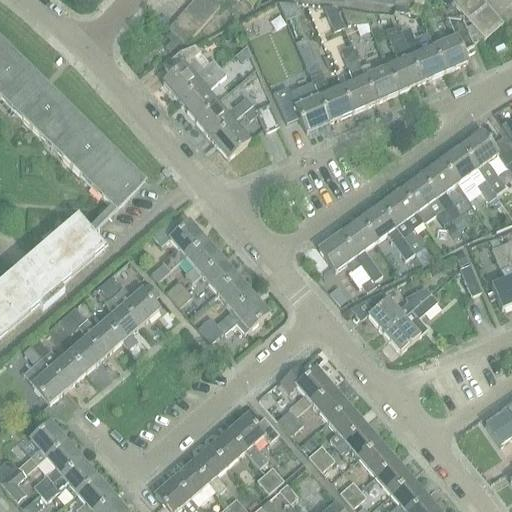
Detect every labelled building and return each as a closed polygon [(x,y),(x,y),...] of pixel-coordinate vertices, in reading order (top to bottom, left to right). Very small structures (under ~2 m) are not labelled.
[(202,0),(195,0),(191,5),(208,20),(216,12),(202,0)] [(220,0),(202,0),(216,12),(224,3),(220,0)] [(410,0),(394,0),(394,8),(409,10),(410,0)] [(460,0),(453,6),(460,15),(477,0),(460,0)] [(477,0),(460,15),(468,23),(486,8),(479,0),(477,0)] [(191,5),(183,13),(200,29),(208,20),(191,5)] [(468,23),(470,26),(475,32),(494,16),(486,8),(468,23)] [(333,38),(342,34),(334,14),(323,12),(333,38)] [(183,13),(176,22),(193,37),(200,29),(183,13)] [(340,14),(346,31),(368,28),(363,17),(340,14)] [(502,26),(494,16),(475,32),(482,40),(484,42),(502,26)] [(184,47),(193,37),(176,22),(167,31),(184,47)] [(454,40),(431,50),(442,76),(466,66),(461,54),(473,49),(472,45),(482,40),(475,32),(470,26),(465,30),(462,24),(446,22),(454,40)] [(395,30),(386,34),(399,64),(386,70),(397,95),(420,86),(399,38),(398,36),(395,30)] [(409,32),(398,36),(399,38),(420,86),(442,76),(431,50),(426,37),(414,43),(409,32)] [(295,48),(300,61),(312,56),(306,43),(295,48)] [(203,72),(192,60),(199,55),(193,49),(178,55),(162,69),(170,78),(161,86),(179,106),(200,86),(219,71),(212,63),(203,72)] [(354,84),(340,90),(351,116),(374,106),(358,70),(353,58),(349,50),(341,54),(354,84)] [(0,101),(110,210),(127,193),(135,185),(127,178),(0,51),(0,101)] [(244,52),(236,59),(242,65),(249,59),(244,52)] [(368,66),(358,70),(374,106),(397,95),(386,70),(372,76),(368,66)] [(179,106),(195,125),(216,106),(206,95),(225,78),(219,71),(200,86),(179,106)] [(316,74),(307,77),(311,87),(312,89),(317,100),(328,125),(351,116),(340,90),(328,95),(319,72),(316,74)] [(286,91),(273,96),(286,127),(299,121),(305,136),(328,125),(317,100),(312,89),(311,87),(300,92),(289,97),(286,91)] [(195,125),(211,143),(232,125),(242,117),(252,109),(245,102),(232,112),(223,100),(216,106),(195,125)] [(252,109),(242,117),(248,125),(257,118),(264,136),(278,130),(268,107),(256,112),(252,109)] [(511,121),(501,127),(511,142),(511,121)] [(248,144),(232,125),(211,143),(227,162),(248,144)] [(480,135),(460,150),(491,194),(497,202),(508,194),(486,165),(496,159),(511,180),(511,154),(502,140),(490,149),(480,135)] [(491,194),(483,183),(460,150),(439,165),(463,198),(475,189),(483,199),(491,194)] [(450,223),(458,217),(443,197),(455,188),(439,165),(419,180),(443,213),(450,223)] [(450,223),(443,213),(419,180),(398,194),(422,228),(435,219),(442,228),(450,223)] [(398,194),(379,209),(414,257),(422,252),(410,235),(421,227),(398,194)] [(387,237),(394,247),(406,263),(414,257),(379,209),(358,223),(375,246),(387,237)] [(458,217),(450,223),(454,228),(457,233),(465,227),(458,217)] [(57,286),(99,250),(76,223),(0,288),(0,335),(35,305),(42,313),(64,294),(57,286)] [(156,286),(184,261),(204,244),(188,225),(179,233),(170,223),(151,239),(160,250),(168,243),(177,253),(162,266),(163,267),(150,278),(156,286)] [(373,286),(383,279),(364,253),(375,246),(358,223),(338,238),(354,260),(373,286)] [(454,228),(448,233),(454,242),(461,237),(457,233),(454,228)] [(373,286),(354,260),(338,238),(318,253),(334,275),(343,269),(348,276),(347,277),(357,292),(360,290),(364,297),(375,289),(373,286)] [(190,287),(200,279),(220,262),(204,244),(184,261),(193,271),(183,279),(190,287)] [(511,251),(509,245),(500,249),(511,277),(511,251)] [(500,313),(511,308),(511,277),(500,249),(490,253),(503,284),(490,289),(500,313)] [(464,256),(455,260),(459,270),(468,267),(464,256)] [(200,279),(216,298),(236,280),(220,262),(200,279)] [(470,300),(481,296),(469,269),(459,273),(470,300)] [(216,298),(231,316),(251,298),(236,280),(216,298)] [(129,302),(111,281),(103,287),(122,309),(139,329),(158,313),(151,305),(158,298),(148,287),(129,302)] [(178,285),(166,296),(172,303),(185,292),(178,285)] [(121,345),(127,340),(139,329),(122,309),(103,287),(96,293),(114,315),(103,325),(121,345)] [(367,319),(383,338),(430,297),(425,291),(404,301),(406,306),(397,315),(386,303),(387,302),(382,296),(364,305),(372,315),(367,319)] [(185,292),(172,303),(179,311),(191,300),(185,292)] [(399,357),(418,340),(426,333),(417,322),(437,305),(430,297),(383,338),(399,357)] [(216,329),(203,340),(210,347),(223,336),(224,338),(235,328),(243,338),(247,335),(267,317),(251,298),(231,316),(216,329)] [(93,334),(74,312),(67,318),(78,331),(85,340),(103,360),(121,345),(103,325),(93,334)] [(67,318),(59,325),(70,338),(78,331),(67,318)] [(210,322),(197,333),(203,340),(216,329),(210,322)] [(85,340),(67,356),(85,376),(103,360),(85,340)] [(56,365),(37,343),(31,349),(41,362),(49,371),(67,392),(85,376),(67,356),(56,365)] [(31,349),(23,356),(34,369),(41,362),(31,349)] [(34,369),(24,377),(32,386),(49,407),(67,392),(49,371),(41,362),(34,369)] [(276,425),(282,432),(296,421),(311,408),(331,391),(315,372),(307,379),(299,369),(279,386),(289,397),(296,391),(304,400),(289,413),(289,414),(276,425)] [(311,408),(326,426),(347,409),(331,391),(311,408)] [(347,409),(326,426),(336,438),(328,445),(334,451),(342,445),(362,427),(347,409)] [(498,450),(511,440),(511,427),(504,416),(484,430),(498,450)] [(246,420),(227,436),(244,457),(258,473),(267,464),(253,449),(263,441),(268,448),(277,440),(263,422),(254,430),(246,420)] [(296,421),(282,432),(289,440),(303,429),(296,421)] [(24,479),(46,461),(66,444),(50,425),(30,443),(39,453),(17,472),(24,479)] [(342,445),(334,451),(342,461),(350,454),(358,463),(378,445),(362,427),(342,445)] [(227,436),(209,452),(226,472),(244,457),(227,436)] [(312,440),(304,447),(310,455),(318,448),(312,440)] [(55,472),(34,490),(40,498),(53,487),(82,462),(66,444),(46,461),(55,472)] [(358,463),(373,480),(393,463),(378,445),(358,463)] [(321,450),(308,462),(314,469),(327,457),(321,450)] [(209,452),(190,468),(208,488),(215,496),(217,499),(225,491),(217,480),(226,472),(209,452)] [(314,469),(320,477),(334,465),(327,457),(314,469)] [(82,462),(53,487),(59,494),(60,495),(64,491),(73,501),(77,497),(97,480),(82,462)] [(373,480),(389,499),(409,482),(393,463),(373,480)] [(190,468),(172,483),(197,511),(215,496),(208,488),(190,468)] [(6,481),(1,486),(7,493),(14,487),(24,479),(17,472),(6,481)] [(271,472),(264,479),(275,492),(282,485),(271,472)] [(264,479),(256,485),(267,498),(275,492),(264,479)] [(97,511),(113,499),(97,480),(77,497),(84,507),(77,511),(97,511)] [(410,511),(424,499),(409,482),(389,499),(399,510),(396,511),(410,511)] [(182,511),(197,511),(172,483),(154,499),(164,511),(179,511),(181,511),(182,511)] [(53,487),(40,498),(46,505),(59,494),(53,487)] [(352,487),(339,498),(345,505),(358,494),(352,487)] [(289,509),(296,502),(285,489),(278,496),(289,509)] [(358,494),(345,505),(350,511),(353,511),(365,502),(358,494)] [(124,511),(113,499),(97,511),(124,511)] [(435,511),(424,499),(410,511),(435,511)]
